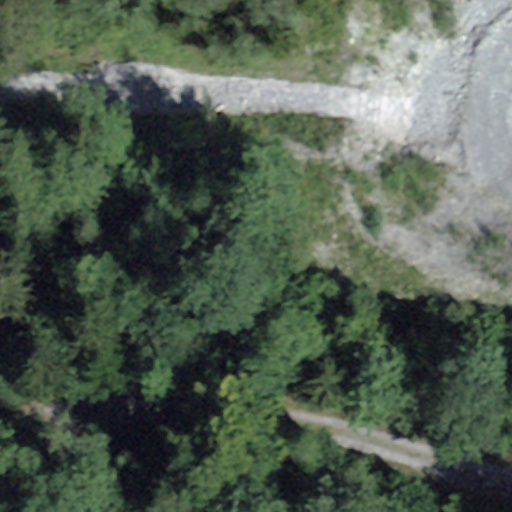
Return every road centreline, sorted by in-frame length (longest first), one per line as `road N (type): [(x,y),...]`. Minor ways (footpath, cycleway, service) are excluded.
road 1 (track): [(511,482),(287,421),(148,411),(27,424),(0,436)]
road 2 (track): [(507,26),(487,124),(489,157),(511,181)]
